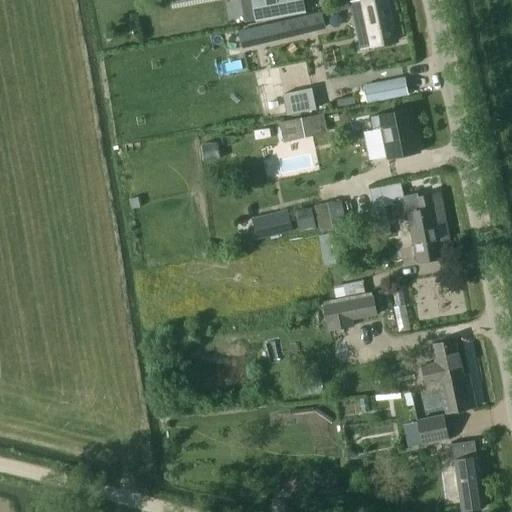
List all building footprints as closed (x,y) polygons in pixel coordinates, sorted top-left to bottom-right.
[(280,18),(276,0),(265,0),(269,20),(280,18)] [(387,0),(370,0),(363,2),(350,5),(351,13),(365,11),(372,45),(396,40),(387,0)] [(213,18),(240,12),(237,1),(211,7),(213,18)] [(325,30),(322,13),(286,21),(289,38),(325,30)] [(372,86),(375,103),(407,97),(404,79),(372,86)] [(285,92),(289,114),(321,109),(318,87),(285,92)] [(411,110),(371,118),(373,130),(381,129),(387,162),(420,155),(411,110)] [(320,113),(279,123),(284,143),(325,132),(320,113)] [(376,219),(384,217),(382,207),(391,205),(393,218),(410,215),(412,231),(417,262),(442,258),(440,240),(450,238),(442,191),(403,197),(400,183),(370,189),(376,219)] [(314,207),(320,232),(347,225),(340,200),(314,207)] [(286,211),(251,220),(256,240),(291,232),(286,211)] [(341,231),(318,235),(324,265),(344,261),(341,242),(343,241),(341,231)] [(246,249),(253,248),(252,241),(245,242),(246,249)] [(364,292),(362,281),(333,287),(335,298),(364,292)] [(376,315),(372,296),(323,306),(328,331),(354,327),(352,320),(376,315)] [(436,361),(421,364),(425,383),(440,380),(451,378),(458,411),(475,408),(471,387),(468,388),(465,375),(463,375),(457,344),(434,349),(436,361)] [(340,403),(340,418),(350,418),(350,412),(357,412),(357,402),(340,403)] [(422,445),(448,439),(444,417),(417,421),(422,445)] [(462,511),(484,508),(474,441),(452,444),(462,511)]
